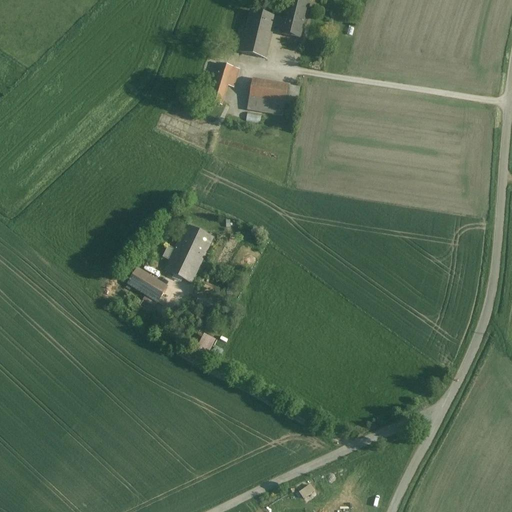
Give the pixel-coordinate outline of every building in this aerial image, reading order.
[(283,29),(282,35),(300,40),(309,3),(296,0),(290,0),(285,21),(283,29)] [(276,18),(251,12),(246,32),(245,37),(270,43),(274,27),(276,19),(276,18)] [(285,21),(276,19),(274,27),(283,29),(285,21)] [(245,37),(246,32),(239,30),(234,52),(266,60),(270,43),(245,37)] [(239,71),(218,64),(206,102),(221,107),(227,87),(233,89),(239,71)] [(300,88),(252,81),(247,111),(283,117),(285,104),(297,106),(300,88)] [(187,228),(178,247),(203,258),(211,239),(187,228)] [(178,247),(176,246),(165,271),(191,283),(203,258),(178,247)] [(173,292),(138,271),(129,285),(164,307),(173,292)] [(190,350),(207,358),(215,340),(198,332),(190,350)] [(298,492),(302,499),(314,492),(310,485),(298,492)]
